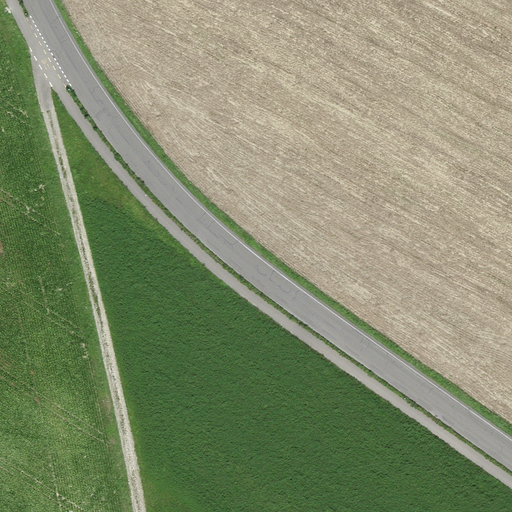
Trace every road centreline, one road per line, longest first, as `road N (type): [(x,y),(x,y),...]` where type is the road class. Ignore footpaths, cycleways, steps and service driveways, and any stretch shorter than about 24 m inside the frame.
road 1 (tertiary): [(511,456),(212,235),(140,159),(39,0)]
road 2 (track): [(133,511),(99,319),(43,81),(44,59),(62,47)]
